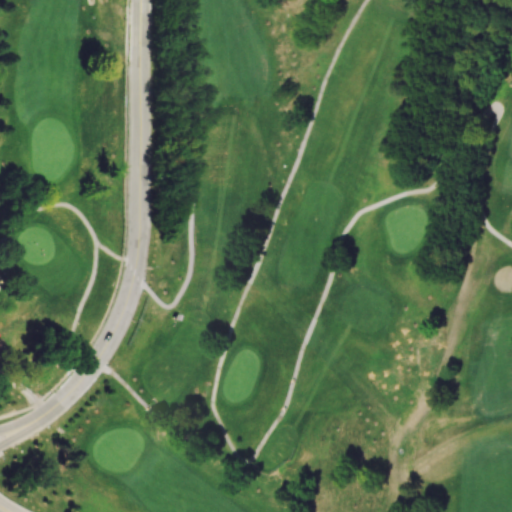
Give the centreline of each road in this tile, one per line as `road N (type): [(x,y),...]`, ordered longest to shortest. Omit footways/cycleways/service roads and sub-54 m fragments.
road 1 (track): [(369,0),(320,88),(221,361),(213,407),(233,452),(251,460),(283,413),(336,246),(358,214),(431,186),(489,108),(473,191)]
road 2 (tertiary): [(140,0),(136,274),(94,365),(24,428)]
road 3 (track): [(432,511),(486,205),(488,135)]
road 4 (track): [(96,243),(66,358),(119,378),(146,408)]
road 5 (track): [(195,214),(188,274),(171,310),(156,303),(124,259),(96,243)]
road 6 (track): [(96,243),(75,210),(61,204),(35,210),(0,242)]
